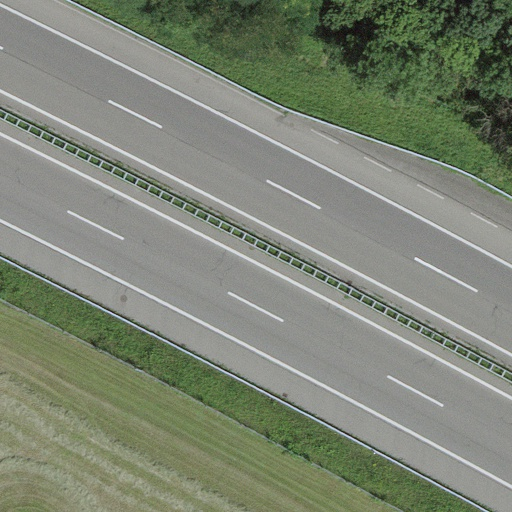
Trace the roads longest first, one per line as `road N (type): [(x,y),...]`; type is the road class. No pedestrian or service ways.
road 1 (motorway): [(0,179),(511,444)]
road 2 (motorway): [(511,309),(0,46)]
